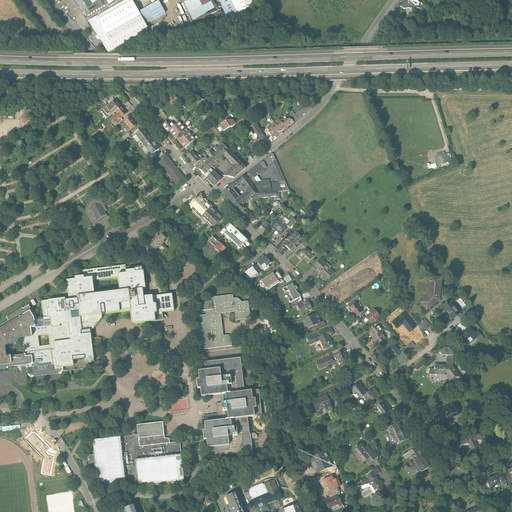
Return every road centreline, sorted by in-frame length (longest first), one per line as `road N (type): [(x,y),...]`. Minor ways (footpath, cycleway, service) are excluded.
road 1 (motorway): [(511,53),(0,60)]
road 2 (motorway): [(0,73),(511,66)]
road 3 (residential): [(385,381),(315,293),(211,194)]
road 4 (unclassified): [(0,306),(202,185)]
road 5 (unclassified): [(211,194),(312,113),(360,47)]
road 6 (residential): [(202,185),(86,44)]
road 7 (unclassified): [(93,503),(39,419),(0,414)]
road 8 (residential): [(460,477),(385,381)]
